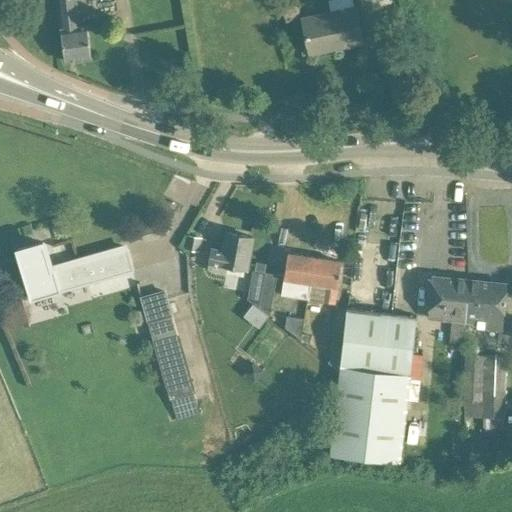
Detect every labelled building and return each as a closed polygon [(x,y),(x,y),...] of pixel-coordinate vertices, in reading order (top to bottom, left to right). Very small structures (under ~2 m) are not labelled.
[(57,0),(66,61),(92,57),(88,27),(80,28),(76,0),(57,0)] [(302,18),(305,30),(309,50),(345,42),(346,46),(363,42),(355,7),(302,18)] [(208,268),(213,271),(226,274),(228,265),(246,268),(252,237),(227,232),(223,251),(212,249),(208,268)] [(189,234),(186,247),(198,249),(200,236),(189,234)] [(30,300),(135,270),(127,243),(53,264),(46,238),(15,247),(30,300)] [(288,253),(285,273),(281,295),(306,299),(313,257),(288,253)] [(313,257),(306,299),(335,303),(341,261),(313,257)] [(263,272),(253,270),(248,299),(257,306),(263,272)] [(277,274),(263,272),(257,306),(269,315),(277,274)] [(432,276),(430,296),(428,319),(453,322),(452,334),(463,335),(465,323),(467,280),(432,276)] [(467,280),(465,323),(503,327),(507,283),(467,280)] [(399,462),(409,377),(420,378),(423,354),(412,353),(414,336),(416,316),(381,312),(347,308),(336,307),(335,311),(334,341),(329,363),(340,367),(339,377),(337,395),(334,421),(330,454),(399,462)] [(172,315),(148,322),(154,340),(177,333),(172,315)] [(304,317),(286,315),(285,327),(301,339),(304,317)] [(506,355),(466,355),(465,416),(505,417),(506,355)] [(252,362),(244,372),(254,380),(262,370),(252,362)] [(465,448),(465,446),(464,441),(451,441),(452,460),(465,459),(465,448)] [(474,445),(465,446),(465,448),(465,459),(466,464),(475,463),(474,445)]
